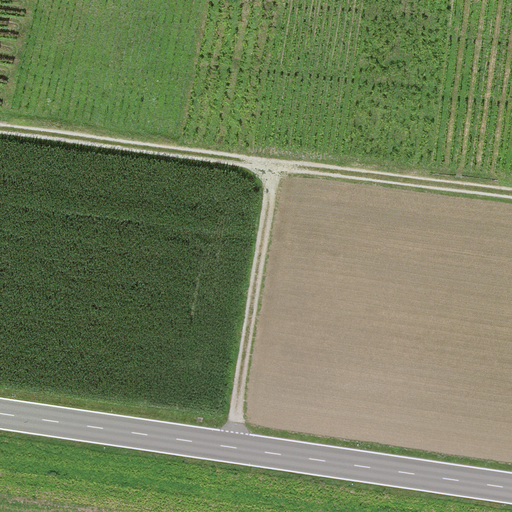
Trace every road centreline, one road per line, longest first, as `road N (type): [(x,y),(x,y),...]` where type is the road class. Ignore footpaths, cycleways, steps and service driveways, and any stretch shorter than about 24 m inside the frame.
road 1 (secondary): [(0,413),(511,491)]
road 2 (track): [(0,128),(511,199)]
road 3 (track): [(273,169),(233,449)]
